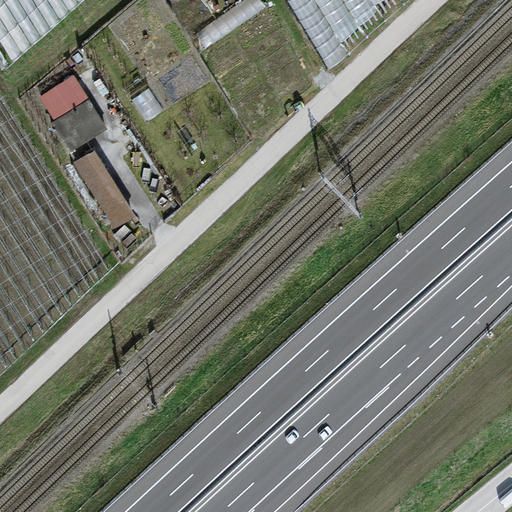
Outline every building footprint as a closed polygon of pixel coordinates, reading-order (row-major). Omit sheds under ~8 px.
[(82,0),(0,0),(0,56),(6,67),(82,0)] [(401,0),(283,0),(328,73),(401,0)] [(73,67),(36,89),(71,144),(107,122),(73,67)] [(0,375),(110,264),(0,89),(0,375)] [(95,142),(74,155),(114,222),(135,209),(95,142)]
